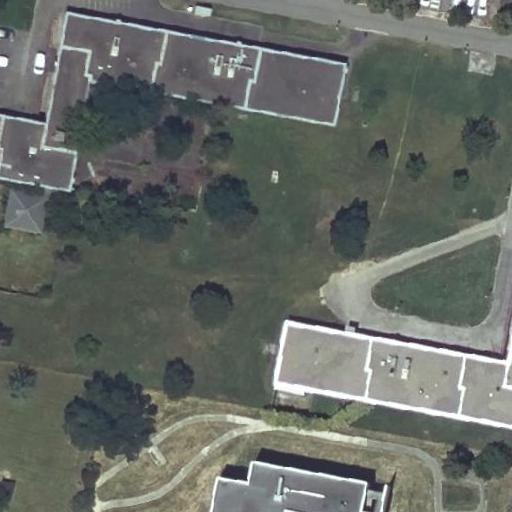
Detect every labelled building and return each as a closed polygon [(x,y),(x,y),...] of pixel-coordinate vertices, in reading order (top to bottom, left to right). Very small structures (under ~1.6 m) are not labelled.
[(189,11),(209,15),(211,5),(191,1),(189,11)] [(58,42),(68,44),(73,12),(63,11),(58,42)] [(84,72),(333,119),(344,62),(73,12),(68,44),(58,42),(43,121),(0,112),(0,171),(63,184),(84,72)] [(9,189),(1,228),(38,235),(45,196),(9,189)] [(511,346),(509,360),(286,319),(275,376),(511,418),(511,346)] [(249,478),(219,473),(212,511),(383,511),(387,490),(367,487),(368,478),(253,458),(249,478)]
